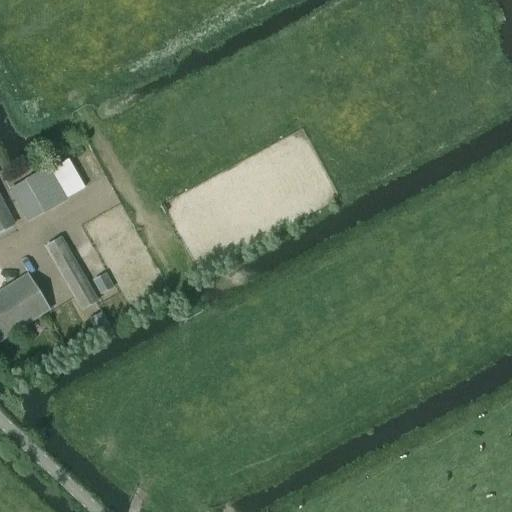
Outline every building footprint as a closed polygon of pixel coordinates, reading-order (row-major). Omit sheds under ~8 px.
[(89,150),(79,155),(89,173),(99,168),(89,150)] [(67,159),(48,170),(64,199),(84,188),(67,159)] [(47,168),(9,189),(28,221),(65,200),(64,199),(48,170),(47,168)] [(0,232),(15,224),(0,196),(0,232)] [(82,310),(97,300),(60,237),(45,246),(82,310)] [(91,281),(100,295),(113,287),(105,273),(91,281)] [(0,338),(1,340),(48,310),(27,276),(0,292),(0,338)] [(102,312),(88,320),(101,342),(110,336),(113,334),(114,334),(114,333),(112,330),(102,312)]
